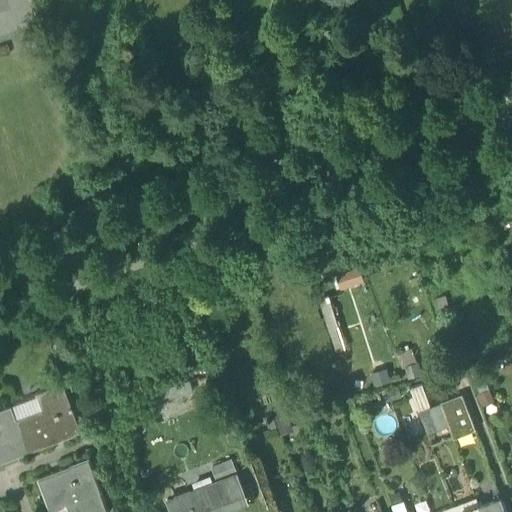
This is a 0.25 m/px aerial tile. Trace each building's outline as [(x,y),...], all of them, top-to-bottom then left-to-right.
[(482,49),(489,69),(501,65),(494,45),(482,49)] [(410,377),(420,373),(411,350),(401,354),(410,377)] [(190,379),(152,394),(157,407),(195,391),(190,379)] [(40,408),(14,418),(26,451),(80,431),(62,382),(34,392),(36,395),(40,408)] [(410,389),(419,413),(429,409),(421,386),(410,389)] [(490,390),(476,395),(481,408),(495,403),(490,390)] [(36,395),(9,405),(14,418),(40,408),(36,395)] [(462,397),(441,405),(449,427),(453,439),(475,430),(462,397)] [(0,460),(26,451),(14,418),(9,405),(0,408),(0,460)] [(441,405),(429,409),(437,432),(449,427),(441,405)] [(428,435),(437,432),(429,409),(419,413),(420,415),(428,435)] [(289,417),(274,422),(279,438),(294,434),(289,417)] [(67,504),(69,511),(109,511),(102,491),(103,491),(90,457),(35,478),(48,511),(67,504)] [(211,466),(217,482),(237,474),(239,473),(232,458),(211,466)] [(209,511),(208,510),(245,495),(237,474),(217,482),(168,501),(172,511),(209,511)] [(222,511),(248,502),(245,495),(208,510),(209,511),(222,511)] [(476,500),(455,508),(456,511),(465,511),(479,507),(476,500)] [(407,511),(404,501),(392,506),(394,511),(407,511)] [(479,507),(481,511),(498,511),(495,505),(494,501),(479,507)] [(506,511),(503,502),(495,505),(498,511),(506,511)]
